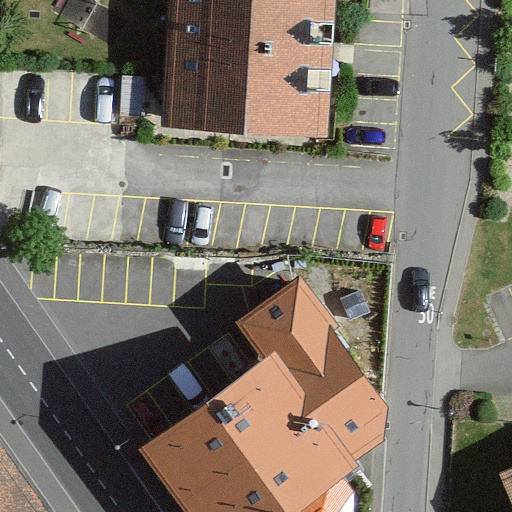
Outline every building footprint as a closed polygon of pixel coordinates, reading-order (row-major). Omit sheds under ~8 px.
[(329,154),(338,7),(224,0),(167,0),(159,143),(329,154)] [(374,0),(224,0),(338,7),(374,11),(374,0)] [(267,359),(145,449),(189,511),(355,511),(357,501),(342,482),(361,467),(356,460),(376,445),(382,402),(330,331),(337,326),(300,279),(239,323),(267,359)] [(0,511),(37,511),(0,459),(0,511)] [(511,486),(503,490),(511,510),(511,486)]
